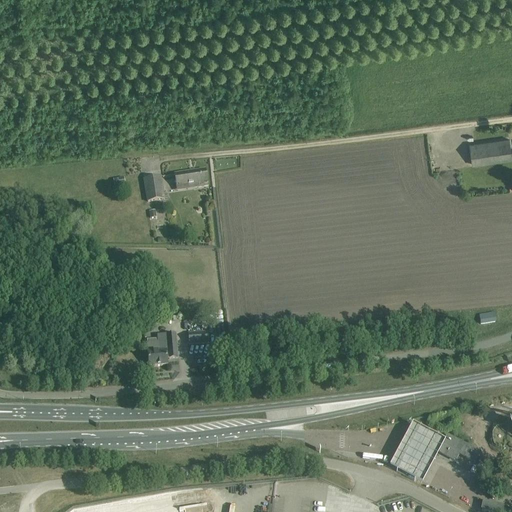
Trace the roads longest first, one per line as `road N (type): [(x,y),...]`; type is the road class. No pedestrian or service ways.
road 1 (unclassified): [(451,511),(363,472),(303,460),(44,487),(24,511)]
road 2 (unclassified): [(83,394),(440,352),(511,335)]
road 3 (primary): [(0,440),(200,434),(311,419),(407,394)]
road 4 (primary): [(407,394),(191,414),(4,413)]
road 5 (track): [(511,117),(138,163)]
